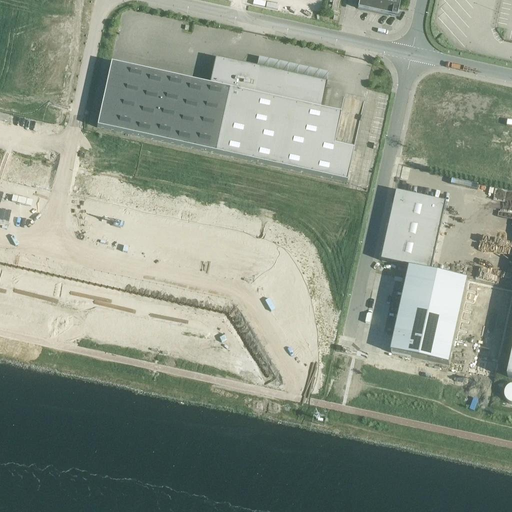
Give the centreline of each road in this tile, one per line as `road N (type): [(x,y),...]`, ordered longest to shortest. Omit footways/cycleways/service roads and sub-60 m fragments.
road 1 (unclassified): [(349,336),(411,53)]
road 2 (unclassified): [(411,53),(165,0)]
road 3 (unclassified): [(102,0),(53,221)]
